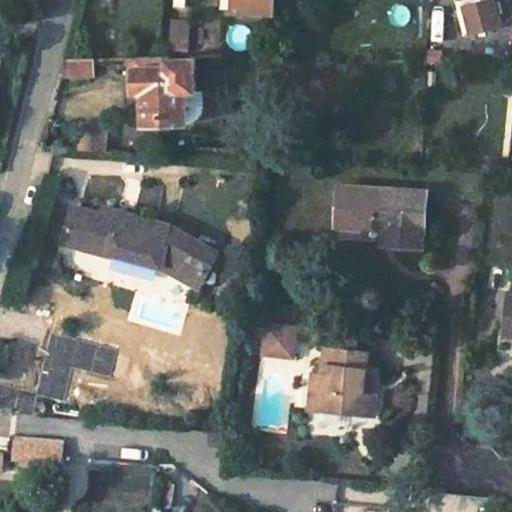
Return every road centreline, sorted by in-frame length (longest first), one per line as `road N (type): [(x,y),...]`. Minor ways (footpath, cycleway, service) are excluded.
road 1 (unknown): [(0,430),(157,450),(262,511)]
road 2 (unclassified): [(0,254),(62,0)]
